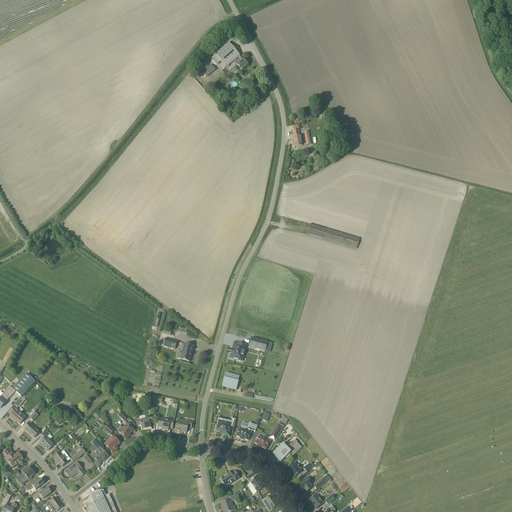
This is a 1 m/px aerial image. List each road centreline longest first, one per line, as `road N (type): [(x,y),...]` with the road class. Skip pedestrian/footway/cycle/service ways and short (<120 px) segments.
road 1 (unclassified): [(200,448),(204,401),(239,276),(270,208),(284,132),(274,87),(228,0)]
road 2 (track): [(234,12),(200,42),(79,192),(0,251)]
road 3 (residential): [(69,501),(142,439),(200,448)]
